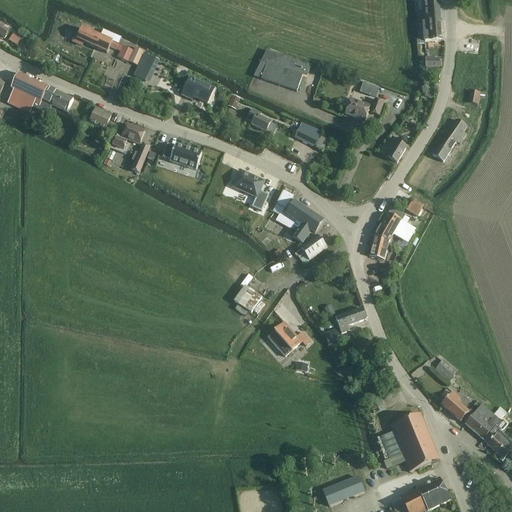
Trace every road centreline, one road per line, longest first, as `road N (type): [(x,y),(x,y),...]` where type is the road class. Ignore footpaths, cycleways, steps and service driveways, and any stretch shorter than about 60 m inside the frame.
road 1 (unclassified): [(353,220),(226,147),(129,116),(0,52)]
road 2 (unclassified): [(353,220),(382,200),(433,121),(446,85),(450,0)]
road 3 (unclassified): [(433,423),(376,332),(353,220)]
